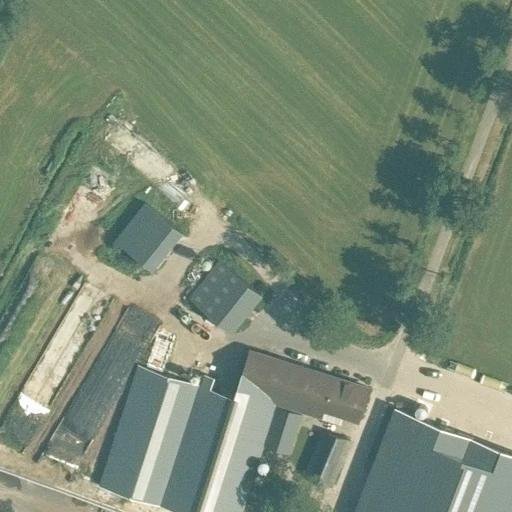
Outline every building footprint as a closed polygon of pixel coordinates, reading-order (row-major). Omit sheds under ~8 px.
[(254,291),(275,270),(237,231),(236,233),(151,146),(105,190),(190,277),(216,252),(254,291)] [(43,410),(112,290),(92,279),(24,399),(43,410)] [(117,399),(156,317),(138,309),(119,348),(114,346),(94,388),(117,399)] [(101,486),(184,511),(241,511),(277,401),(323,416),(326,407),(360,419),(370,388),(250,349),(235,397),(139,366),(101,486)] [(81,396),(61,454),(60,453),(56,464),(79,471),(102,403),(81,396)] [(277,406),(265,444),(290,452),(302,414),(277,406)] [(511,511),(511,451),(399,409),(359,511),(511,511)] [(324,429),(306,474),(332,485),(351,439),(324,429)]
